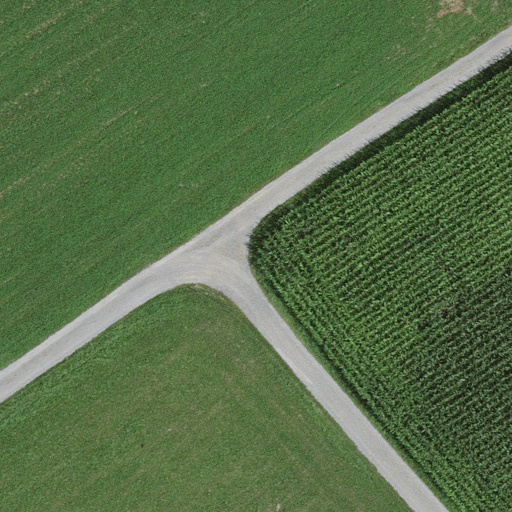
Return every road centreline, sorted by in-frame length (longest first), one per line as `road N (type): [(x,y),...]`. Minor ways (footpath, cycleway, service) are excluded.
road 1 (track): [(0,381),(511,35)]
road 2 (track): [(214,241),(434,511)]
